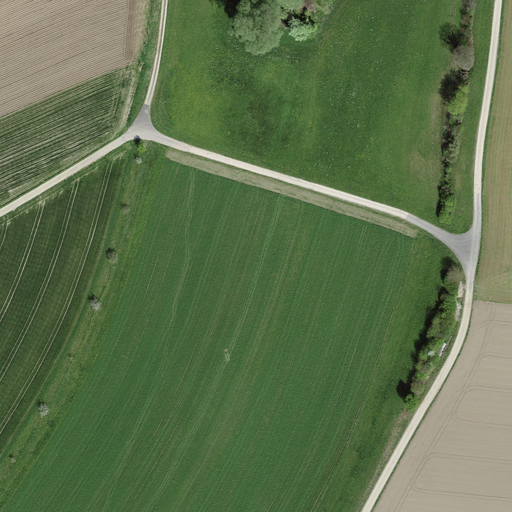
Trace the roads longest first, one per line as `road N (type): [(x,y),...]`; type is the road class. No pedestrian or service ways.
road 1 (track): [(497,0),(462,331),(367,511)]
road 2 (track): [(472,251),(382,208),(141,131),(0,212)]
road 3 (track): [(141,131),(164,0)]
